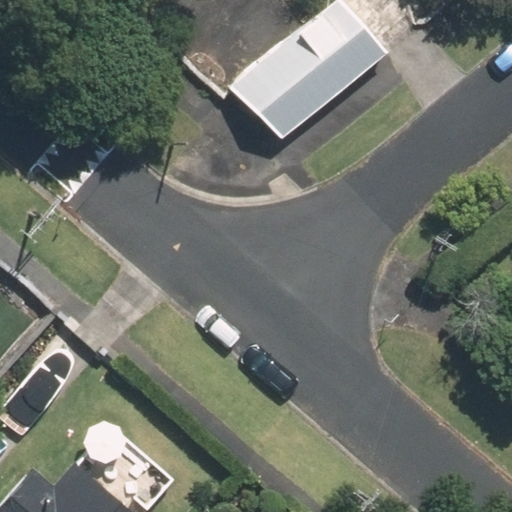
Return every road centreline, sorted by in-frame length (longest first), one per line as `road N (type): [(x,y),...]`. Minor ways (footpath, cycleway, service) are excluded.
road 1 (residential): [(239,305),(511,78)]
road 2 (residential): [(0,96),(239,305)]
road 3 (residential): [(239,305),(477,511)]
